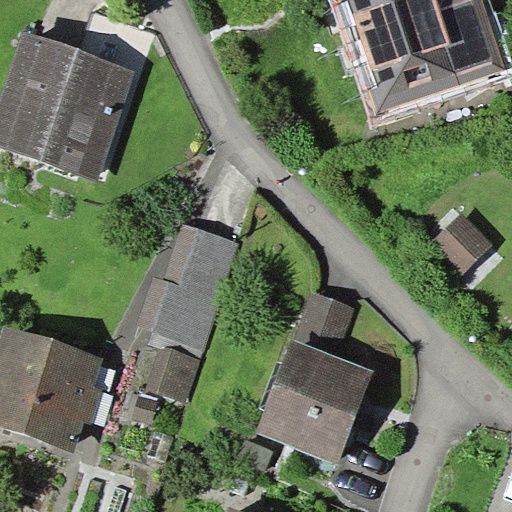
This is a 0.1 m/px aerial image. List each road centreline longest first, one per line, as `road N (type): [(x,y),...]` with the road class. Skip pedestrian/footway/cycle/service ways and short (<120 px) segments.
road 1 (residential): [(459,365),(248,149),(162,0)]
road 2 (residential): [(459,365),(405,511)]
